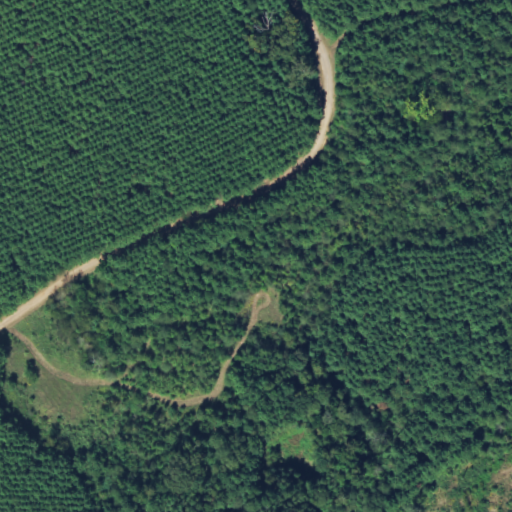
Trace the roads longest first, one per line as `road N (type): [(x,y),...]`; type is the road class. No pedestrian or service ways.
road 1 (residential): [(318,0),(336,90),(316,151),(270,201),(89,262),(0,342)]
road 2 (residential): [(511,12),(386,15),(329,55)]
